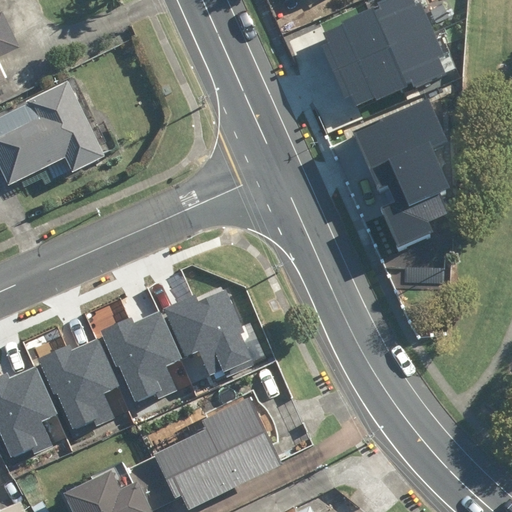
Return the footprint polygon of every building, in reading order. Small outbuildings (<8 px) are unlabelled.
[(420,23),(409,0),(375,0),(301,34),(317,69),(420,23)] [(436,58),(420,23),(317,69),(333,105),(436,58)] [(0,92),(24,81),(0,33),(0,92)] [(0,166),(10,162),(20,185),(77,158),(84,172),(118,156),(83,82),(0,121),(0,166)] [(414,100),(339,136),(391,244),(438,222),(402,147),(430,134),(414,100)] [(185,345),(201,382),(256,359),(227,293),(201,304),(198,297),(165,311),(180,347),(185,345)] [(123,366),(139,404),(194,380),(165,315),(139,326),(136,318),(102,332),(118,368),(123,366)] [(59,393),(76,431),(130,407),(102,342),(76,353),(72,345),(39,359),(55,395),(59,393)] [(0,435),(10,459),(65,436),(37,370),(10,382),(7,374),(0,376),(0,435)] [(197,440),(126,474),(123,467),(56,500),(62,511),(157,511),(171,505),(173,511),(199,511),(276,474),(244,408),(193,433),(197,440)]
